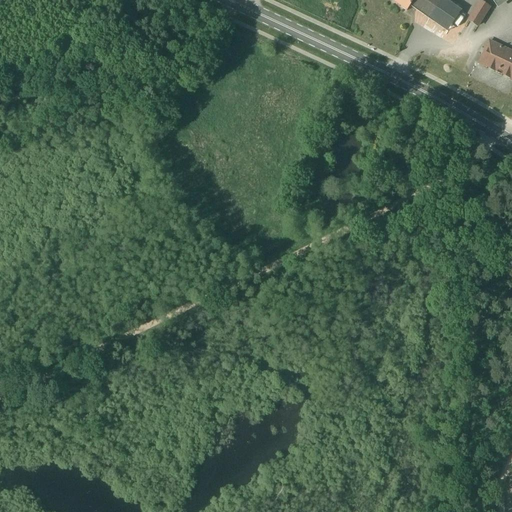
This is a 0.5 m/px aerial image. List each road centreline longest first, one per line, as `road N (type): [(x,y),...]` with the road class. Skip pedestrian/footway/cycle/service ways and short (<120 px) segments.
road 1 (track): [(0,397),(394,204),(511,126)]
road 2 (secondary): [(511,143),(225,0)]
